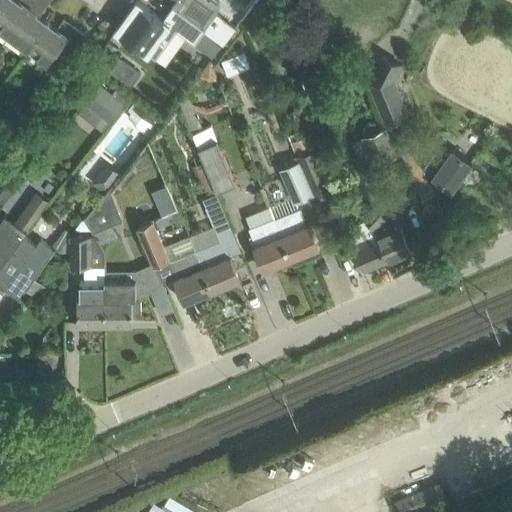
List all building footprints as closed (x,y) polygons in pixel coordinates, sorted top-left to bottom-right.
[(4,0),(0,6),(0,29),(8,35),(34,0),(4,0)] [(48,0),(34,0),(8,35),(27,49),(49,20),(39,13),(48,0)] [(205,29),(172,6),(163,19),(137,0),(116,29),(131,40),(129,43),(128,43),(127,44),(140,53),(141,52),(140,52),(143,49),(156,58),(176,30),(195,43),(205,29)] [(176,0),(172,6),(205,29),(220,8),(208,0),(176,0)] [(268,11),(262,0),(256,0),(242,20),(244,27),(268,11)] [(59,28),(49,20),(27,49),(47,64),(59,47),(74,58),(90,37),(74,25),(71,29),(62,22),(59,28)] [(400,63),(384,55),(371,82),(387,121),(407,112),(407,111),(405,112),(391,78),(398,63),(399,64),(400,63)] [(123,58),(113,72),(124,81),(135,66),(123,58)] [(159,116),(136,99),(129,109),(132,111),(149,124),(152,125),(159,116)] [(213,124),(195,132),(219,191),(237,183),(213,124)] [(372,164),(396,154),(385,127),(361,137),(372,164)] [(297,155),(313,149),(307,134),(291,141),(297,155)] [(423,166),(452,188),(472,160),(453,146),(444,158),(434,151),(423,166)] [(414,147),(396,154),(415,201),(433,194),(414,147)] [(313,149),(297,155),(298,159),(313,195),(331,188),(315,148),(313,149)] [(313,195),(298,159),(277,168),(292,204),(313,195)] [(4,174),(0,179),(0,201),(0,202),(15,183),(4,174)] [(0,267),(6,259),(11,252),(12,251),(24,236),(54,197),(41,186),(14,221),(5,214),(0,220),(0,267)] [(93,231),(118,220),(123,218),(109,186),(85,215),(93,231)] [(375,235),(386,260),(410,250),(400,225),(405,222),(397,204),(391,190),(372,198),(376,209),(386,217),(375,229),(377,232),(378,234),(375,235)] [(218,193),(204,198),(221,240),(235,234),(218,193)] [(363,220),(373,229),(384,217),(374,208),(363,220)] [(275,219),(281,235),(291,257),(320,245),(310,222),(306,223),(301,209),(275,219)] [(171,213),(156,219),(159,227),(174,221),(171,213)] [(169,256),(154,218),(138,225),(154,262),(169,256)] [(254,246),(263,269),(291,257),(281,235),(275,219),(251,229),(257,245),(254,246)] [(362,271),(386,260),(375,235),(378,234),(377,232),(368,236),(365,228),(358,231),(357,227),(347,231),(353,244),(351,245),(362,271)] [(69,235),(70,235),(70,234),(64,229),(52,246),(53,246),(59,251),(69,236),(69,235)] [(105,266),(104,256),(94,235),(69,235),(69,236),(70,267),(105,266)] [(12,251),(11,252),(6,259),(0,267),(0,293),(5,287),(19,297),(53,246),(41,238),(37,244),(24,236),(12,251)] [(196,253),(211,290),(241,278),(232,256),(227,257),(221,242),(211,246),(211,247),(196,253)] [(175,277),(174,277),(184,301),(211,290),(196,253),(170,264),(175,277)] [(154,263),(142,268),(151,290),(163,284),(154,263)] [(105,278),(106,284),(105,322),(133,321),(133,313),(141,312),(141,295),(136,295),(136,278),(105,278)] [(78,322),(105,322),(106,284),(80,284),(80,294),(78,294),(78,322)] [(401,511),(409,511),(445,497),(439,482),(397,499),(401,511)]
